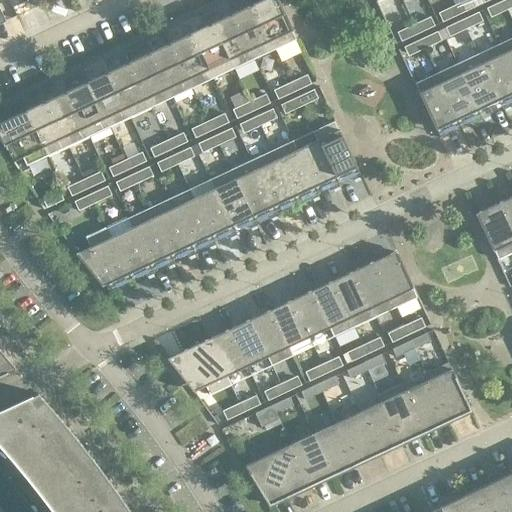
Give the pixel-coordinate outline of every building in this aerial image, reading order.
[(9,0),(12,7),(17,15),(30,9),(26,0),(9,0)] [(274,0),(258,0),(253,3),(275,49),(275,48),(294,39),(295,39),(296,39),(295,38),(296,38),(279,1),(276,3),(274,0)] [(464,0),(455,5),(459,14),(476,6),(472,7),(469,0),(464,0)] [(507,9),(502,0),(486,8),(490,7),(493,15),(490,17),(491,17),(507,9)] [(511,0),(502,0),(507,9),(511,6),(511,0)] [(275,49),(253,3),(252,3),(252,5),(245,8),(245,7),(232,12),(254,59),(254,58),(274,49),(275,49)] [(459,14),(455,5),(438,12),(438,13),(441,11),(445,20),(442,21),(442,22),(459,14)] [(478,12),(478,11),(462,19),(466,29),(483,21),(482,20),(479,22),(475,13),(478,12)] [(254,59),(232,12),(231,13),(232,14),(224,18),(224,16),(212,22),(233,68),(234,68),(233,67),(253,58),(253,59),(254,59)] [(430,16),(413,24),(418,33),(434,25),(431,26),(427,18),(430,17),(430,16)] [(466,29),(462,19),(445,27),(445,28),(448,26),(452,34),(449,36),(466,29)] [(233,68),(212,22),(210,23),(211,24),(204,27),(203,26),(191,32),(213,78),(213,77),(232,68),(233,69),(233,68)] [(418,33),(413,24),(397,32),(400,31),(404,39),(401,41),(418,33)] [(437,31),(420,39),(425,48),(441,40),(438,41),(434,33),(437,31)] [(213,78),(191,32),(190,32),(190,34),(183,37),(183,36),(170,41),(192,88),(192,87),(212,78),(213,78)] [(511,37),(499,44),(498,43),(511,73),(511,37)] [(425,48),(420,39),(404,46),(404,47),(407,45),(411,54),(408,55),(408,56),(425,48)] [(192,88),(170,41),(169,42),(170,43),(163,47),(162,45),(150,51),(171,97),(172,97),(171,96),(191,87),(192,88)] [(511,73),(498,43),(498,44),(478,53),(477,53),(499,99),(503,109),(511,106),(506,96),(511,93),(511,73)] [(171,97),(150,51),(148,52),(149,53),(142,56),(141,55),(129,61),(151,107),(151,106),(171,97),(171,98),(171,97)] [(499,99),(477,53),(477,54),(457,63),(457,62),(457,63),(478,109),(483,119),(490,115),(485,106),(499,99)] [(151,107),(129,61),(128,61),(128,63),(121,66),(121,65),(108,70),(130,117),(130,116),(150,107),(151,107)] [(478,109),(457,63),(456,63),(457,63),(437,73),(437,72),(436,72),(458,119),(457,119),(462,129),(469,125),(465,115),(478,109)] [(130,117),(108,70),(107,71),(108,72),(101,76),(100,74),(88,80),(109,126),(110,126),(109,125),(129,116),(130,117)] [(458,119),(436,72),(436,73),(416,82),(415,82),(415,83),(414,83),(435,129),(437,128),(441,138),(449,135),(444,125),(457,119),(458,119)] [(307,74),(290,82),(294,91),(311,83),(308,84),(304,76),(307,74)] [(109,126),(88,80),(86,81),(87,82),(80,85),(79,84),(67,90),(89,136),(89,135),(109,126),(109,127),(109,126)] [(294,91),(290,82),(273,90),(277,89),(280,97),(277,98),(278,99),(294,91)] [(314,89),(313,89),(297,97),(301,106),(318,98),(315,99),(311,91),(314,89)] [(89,136),(67,90),(66,90),(66,92),(59,95),(59,94),(46,99),(68,146),(69,145),(68,145),(88,136),(89,136)] [(265,93),(249,101),(253,110),(270,103),(269,102),(266,104),(262,95),(266,94),(265,93)] [(301,106),(297,97),(280,104),(280,105),(283,103),(287,112),(284,113),(284,114),(301,106)] [(68,146),(46,99),(45,100),(46,101),(39,105),(38,103),(26,109),(47,155),(48,155),(67,145),(68,146)] [(253,110),(249,101),(232,109),(235,108),(239,116),(236,118),(253,110)] [(272,109),(272,108),(256,116),(260,125),(277,117),(276,117),(273,118),(269,110),(272,109)] [(47,155),(26,109),(25,110),(25,111),(18,114),(17,113),(4,119),(4,121),(0,122),(0,132),(8,150),(7,150),(12,160),(22,156),(26,165),(27,165),(27,164),(47,155),(47,156),(47,155)] [(224,113),(207,121),(212,130),(228,122),(225,123),(221,115),(224,113)] [(260,125),(256,116),(239,124),(242,123),(246,131),(243,133),(260,125)] [(312,130),(317,140),(334,176),(335,176),(348,170),(353,180),(360,176),(355,167),(357,166),(335,120),(334,121),(334,120),(333,121),(313,131),(313,130),(312,130)] [(212,130),(207,121),(191,128),(191,129),(194,127),(198,136),(195,137),(195,138),(212,130)] [(231,128),(231,127),(214,135),(219,145),(235,137),(235,136),(232,138),(228,129),(231,128)] [(183,132),(166,140),(170,149),(187,141),(184,142),(180,134),(183,133),(183,132)] [(219,145),(214,135),(198,143),(198,144),(201,142),(205,150),(202,152),(219,145)] [(170,149),(166,140),(149,148),(150,148),(153,147),(157,155),(154,157),(170,149)] [(272,149),(271,150),(293,196),(307,189),(311,199),(319,196),(314,186),(296,149),(297,149),(292,140),(292,141),(272,150),(272,149)] [(317,140),(297,149),(296,149),(314,186),(327,180),(332,190),(339,186),(335,176),(334,176),(317,140)] [(190,147),(173,155),(177,164),(194,156),(191,157),(187,149),(190,147)] [(293,196),(271,150),(251,160),(251,159),(272,205),(273,205),(286,199),(291,209),(298,205),(293,196)] [(141,151),(125,159),(129,169),(146,161),(146,160),(142,162),(139,153),(142,152),(141,151)] [(177,164),(173,155),(156,162),(157,163),(160,161),(163,170),(160,171),(161,172),(177,164)] [(129,169),(125,159),(108,167),(108,168),(111,166),(115,174),(112,176),(129,169)] [(272,205),(251,159),(250,159),(251,160),(231,169),(230,169),(252,215),(265,209),(270,219),(277,215),(273,205),(272,205)] [(149,167),(148,166),(132,174),(136,183),(153,175),(152,175),(149,176),(145,168),(149,167)] [(252,215),(230,169),(230,170),(210,179),(210,178),(209,179),(213,188),(214,188),(231,225),(245,218),(249,228),(257,225),(252,215)] [(100,171),(83,179),(88,188),(104,180),(101,181),(97,173),(100,171)] [(136,183),(132,174),(115,182),(118,181),(122,189),(119,191),(136,183)] [(88,188),(83,179),(67,186),(67,187),(70,185),(74,194),(71,195),(71,196),(88,188)] [(107,186),(90,193),(95,203),(111,195),(111,194),(108,196),(104,187),(107,186)] [(169,198),(168,198),(190,244),(203,238),(208,248),(215,244),(211,234),(210,234),(193,198),(194,197),(189,188),(188,188),(189,189),(169,198)] [(213,188),(194,197),(193,198),(210,234),(211,234),(224,228),(229,238),(236,234),(231,225),(214,188),(213,188)] [(42,198),(47,207),(63,199),(60,200),(56,192),(59,191),(59,190),(42,198)] [(95,203),(90,193),(74,201),(74,202),(77,200),(81,208),(78,210),(95,203)] [(511,196),(506,199),(506,200),(499,204),(499,202),(497,203),(511,234),(511,196)] [(190,244),(168,198),(168,199),(148,208),(148,207),(147,208),(169,254),(170,254),(183,247),(187,257),(195,254),(190,244)] [(511,234),(497,203),(478,212),(482,221),(479,222),(496,259),(498,258),(498,259),(499,259),(498,258),(511,251),(511,234)] [(169,254),(147,208),(128,218),(127,217),(126,217),(131,227),(148,263),(149,263),(162,257),(167,267),(174,263),(170,254),(169,254)] [(85,237),(89,246),(75,253),(84,264),(88,269),(94,276),(95,276),(102,285),(128,273),(111,236),(107,227),(106,227),(106,228),(86,237),(86,236),(85,237)] [(131,227),(111,236),(128,273),(142,267),(146,277),(154,273),(149,263),(148,263),(131,227)] [(393,252),(374,261),(395,307),(396,307),(396,306),(415,297),(416,298),(417,297),(416,296),(417,296),(400,259),(397,261),(393,252)] [(395,307),(374,261),(373,261),(373,263),(366,266),(365,265),(353,270),(375,317),(375,316),(395,307)] [(375,317),(353,270),(352,271),(353,272),(345,276),(345,274),(333,280),(354,326),(355,326),(354,326),(374,316),(374,317),(375,317)] [(354,326),(333,280),(331,281),(332,282),(325,285),(324,284),(312,290),(329,327),(333,336),(334,336),(334,335),(353,326),(354,327),(354,326)] [(329,327),(312,290),(311,290),(311,292),(304,295),(304,294),(291,300),(309,336),(329,327)] [(309,336),(291,300),(290,300),(291,301),(283,305),(283,303),(271,309),(288,346),(309,336)] [(288,346),(271,309),(269,310),(270,311),(263,314),(262,313),(250,319),(267,356),(271,365),(272,365),(272,364),(292,355),(292,356),(293,355),(288,346)] [(421,317),(404,325),(408,334),(425,326),(422,327),(418,319),(421,318),(421,317)] [(267,356),(250,319),(249,319),(249,321),(242,324),(242,323),(229,329),(247,365),(267,356)] [(408,334),(404,325),(387,333),(391,332),(394,340),(391,342),(392,342),(408,334)] [(40,335),(35,329),(29,334),(34,340),(40,335)] [(247,365),(229,329),(228,329),(229,330),(222,334),(221,332),(209,338),(226,375),(247,365)] [(427,332),(409,340),(413,349),(430,340),(427,332)] [(379,337),(363,344),(367,354),(384,346),(383,345),(380,347),(376,338),(379,337)] [(226,375),(209,338),(207,339),(208,340),(201,343),(200,342),(187,348),(187,350),(180,353),(180,352),(167,358),(187,382),(186,383),(193,391),(205,385),(209,394),(210,394),(210,393),(230,384),(230,385),(231,384),(226,375)] [(413,349),(409,340),(392,349),(396,357),(413,349)] [(367,354),(363,344),(346,352),(346,353),(349,351),(353,360),(350,361),(367,354)] [(0,375),(15,368),(3,354),(0,350),(0,375)] [(385,362),(381,354),(364,362),(367,370),(385,362)] [(338,356),(321,364),(326,373),(342,365),(339,366),(335,358),(338,356)] [(367,370),(364,362),(346,370),(350,378),(367,370)] [(471,410),(448,362),(424,373),(447,421),(471,410)] [(326,373),(321,364),(305,372),(308,371),(312,379),(309,380),(309,381),(326,373)] [(447,421),(424,373),(423,373),(426,380),(406,389),(403,383),(402,383),(424,431),(447,421)] [(297,375),(280,383),(284,392),(301,384),(298,385),(294,377),(297,376),(297,375)] [(339,383),(335,375),(318,383),(322,391),(339,383)] [(284,392),(280,383),(263,391),(264,391),(267,390),(271,398),(267,400),(268,400),(284,392)] [(322,391),(318,383),(300,391),(304,400),(322,391)] [(424,431),(402,383),(379,394),(401,442),(424,431)] [(37,393),(0,410),(0,440),(29,415),(44,401),(37,393)] [(401,442),(379,394),(377,395),(380,401),(359,411),(378,453),(401,442)] [(255,395),(239,402),(243,412),(260,404),(260,403),(256,405),(253,397),(256,395),(255,395)] [(293,405),(289,397),(272,405),(276,413),(293,405)] [(29,415),(0,440),(0,444),(12,458),(27,476),(41,494),(42,495),(54,511),(55,511),(105,475),(98,466),(90,456),(83,447),(75,437),(68,428),(60,419),(52,410),(44,401),(29,415)] [(243,412),(239,402),(222,410),(222,411),(225,409),(229,418),(226,419),(243,412)] [(279,419),(276,413),(272,405),(255,413),(261,427),(279,419)] [(378,453),(359,411),(336,422),(355,464),(378,453)] [(355,464),(336,422),(313,433),(332,474),(355,464)] [(332,474),(313,433),(290,444),(310,485),(332,474)] [(310,485),(290,444),(244,465),(257,485),(268,504),(310,485)] [(511,511),(511,479),(509,473),(486,484),(499,511),(511,511)] [(105,475),(55,511),(130,511),(126,505),(119,495),(112,485),(105,475)] [(499,511),(486,484),(463,494),(471,511),(499,511)] [(471,511),(463,494),(440,505),(443,511),(471,511)]
